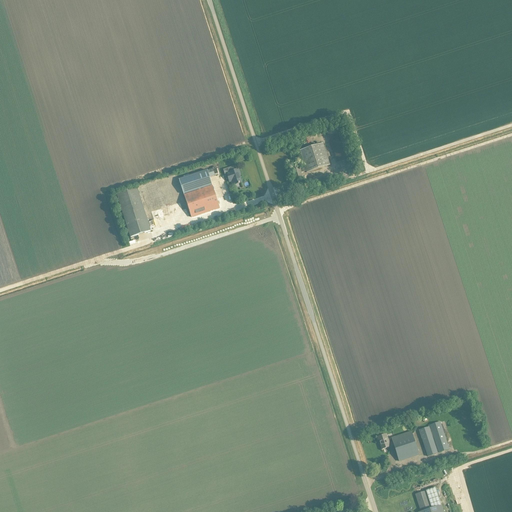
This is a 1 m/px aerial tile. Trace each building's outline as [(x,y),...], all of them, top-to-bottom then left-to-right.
[(337,163),(352,157),(344,135),(330,140),(337,163)] [(305,167),(300,168),(301,172),(306,171),(307,172),(330,165),(323,143),(300,150),(305,167)] [(301,172),(300,168),(299,165),(291,168),(293,176),(294,176),(296,182),(303,180),(301,172)] [(184,194),(212,185),(209,177),(215,175),(213,169),(207,171),(207,170),(179,179),(184,194)] [(233,185),(242,182),(239,174),(240,173),(238,169),(229,172),(230,175),(228,175),(230,182),(232,181),(233,185)] [(185,199),(177,175),(138,188),(145,212),(185,199)] [(212,185),(184,194),(192,217),(219,208),(212,185)] [(131,238),(151,231),(137,188),(117,195),(131,238)] [(428,425),(429,426),(438,453),(449,449),(440,421),(428,425)] [(419,429),(428,456),(438,453),(429,426),(419,429)] [(392,438),(388,439),(389,442),(393,441),(399,461),(419,455),(411,431),(392,438)] [(377,437),(378,441),(379,441),(382,449),(390,446),(389,442),(388,439),(386,434),(377,437)] [(425,491),(426,491),(431,509),(441,506),(435,488),(425,491)] [(428,497),(426,491),(415,494),(421,511),(431,509),(428,497)]
